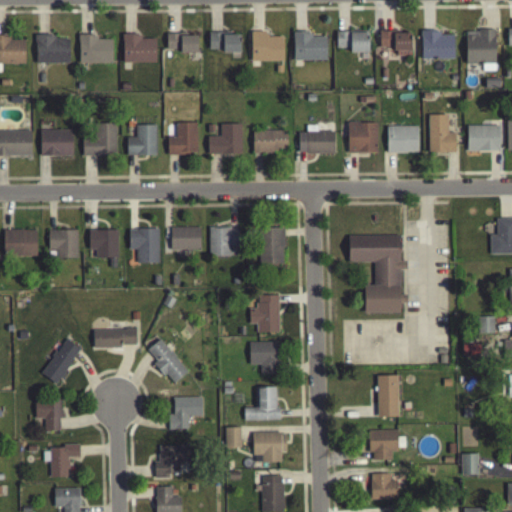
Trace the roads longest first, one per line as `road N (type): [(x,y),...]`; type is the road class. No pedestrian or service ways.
road 1 (residential): [(511,186),(0,191)]
road 2 (residential): [(318,511),(310,189)]
